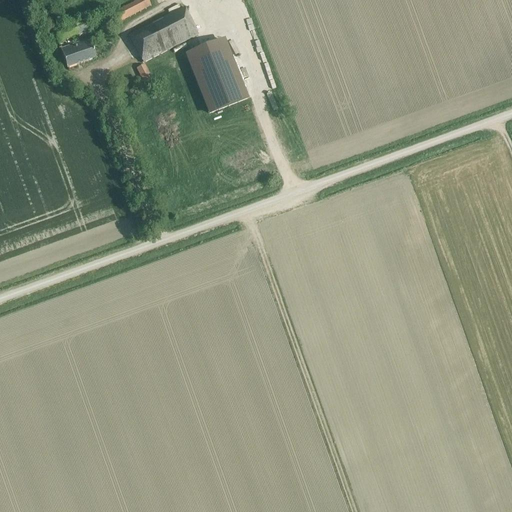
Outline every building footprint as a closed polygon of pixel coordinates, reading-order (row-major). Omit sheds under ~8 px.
[(112,27),(151,7),(147,0),(140,0),(107,17),(112,27)] [(142,64),(198,36),(184,8),(128,36),(142,64)] [(59,43),(72,39),(87,33),(84,23),(55,33),(59,43)] [(89,40),(74,45),(62,49),(61,47),(59,48),(60,50),(61,50),(67,69),(96,59),(89,40)] [(187,57),(210,115),(246,100),(224,42),(187,57)] [(143,84),(152,79),(144,65),(136,69),(143,84)]
